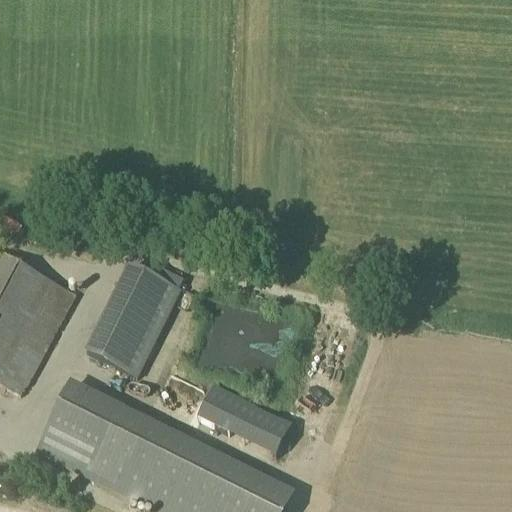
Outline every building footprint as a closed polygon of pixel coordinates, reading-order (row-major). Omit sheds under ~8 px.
[(74,301),(0,261),(0,390),(21,401),(74,301)] [(84,357),(137,384),(181,297),(128,270),(84,357)] [(143,511),(288,511),(295,498),(70,387),(35,458),(143,511)] [(293,420),(206,394),(197,425),(284,452),(293,420)] [(291,465),(304,478),(326,457),(313,444),(291,465)]
